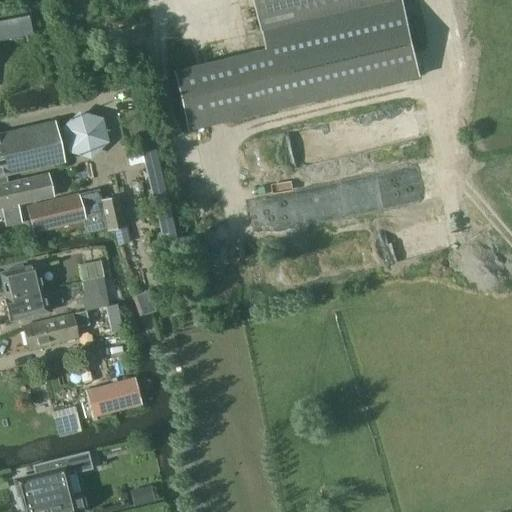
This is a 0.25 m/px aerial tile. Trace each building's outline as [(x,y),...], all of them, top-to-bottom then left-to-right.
[(402,0),(392,0),(263,30),(267,48),(174,70),(188,130),(420,76),(402,0)] [(255,0),(263,30),(392,0),(255,0)] [(0,41),(31,35),(28,19),(0,24),(0,41)] [(83,104),(59,126),(88,158),(113,135),(83,104)] [(0,176),(5,176),(62,163),(53,122),(0,134),(0,176)] [(144,158),(154,196),(168,193),(157,145),(129,152),(131,161),(144,158)] [(5,176),(0,176),(0,207),(1,207),(5,226),(20,223),(16,205),(51,197),(46,174),(7,183),(5,176)] [(78,195),(26,207),(33,233),(84,221),(78,195)] [(108,231),(115,229),(126,227),(118,196),(101,200),(107,227),(108,231)] [(126,227),(115,229),(117,242),(130,239),(127,227),(126,227)] [(100,261),(78,266),(81,281),(88,280),(102,277),(103,277),(100,261)] [(0,273),(0,276),(5,298),(42,289),(36,264),(0,273)] [(84,293),(81,296),(82,302),(84,311),(91,310),(105,307),(108,306),(105,289),(102,277),(88,280),(81,281),(84,293)] [(42,289),(5,298),(3,299),(9,321),(48,312),(42,289)] [(108,306),(105,307),(109,328),(121,326),(117,304),(108,306)] [(28,349),(77,337),(72,314),(23,326),(28,349)] [(141,405),(134,377),(84,390),(91,418),(141,405)] [(72,413),(54,418),(56,427),(74,422),(72,413)] [(23,509),(23,511),(78,511),(86,510),(82,493),(69,496),(63,473),(73,471),(73,474),(92,469),(87,451),(32,465),(35,477),(16,481),(20,496),(18,497),(21,510),(23,509)] [(151,486),(129,491),(133,506),(154,502),(151,486)]
